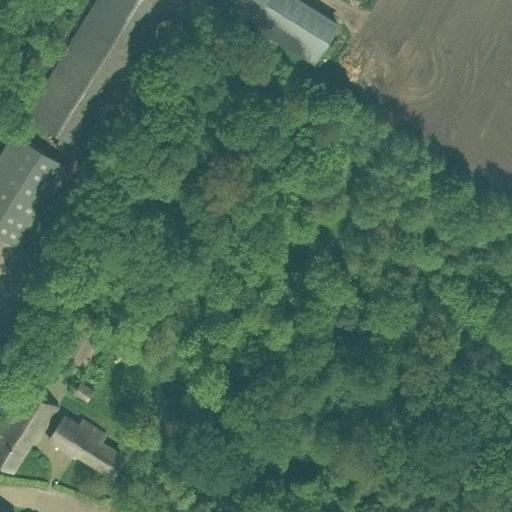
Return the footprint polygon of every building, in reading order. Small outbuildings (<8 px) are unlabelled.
[(87,149),(97,133),(178,0),(95,0),(26,112),(87,149)] [(315,64),(341,22),(305,0),(223,0),(220,6),(315,64)] [(0,236),(18,248),(22,242),(68,166),(14,132),(0,154),(0,236)] [(85,368),(110,326),(80,308),(55,350),(85,368)] [(87,402),(94,390),(80,382),(73,394),(87,402)] [(38,439),(58,406),(24,386),(0,425),(0,463),(13,471),(32,441),(35,443),(37,438),(38,439)] [(107,435),(75,415),(71,420),(64,415),(48,438),(75,456),(77,454),(115,477),(128,457),(102,441),(107,435)]
